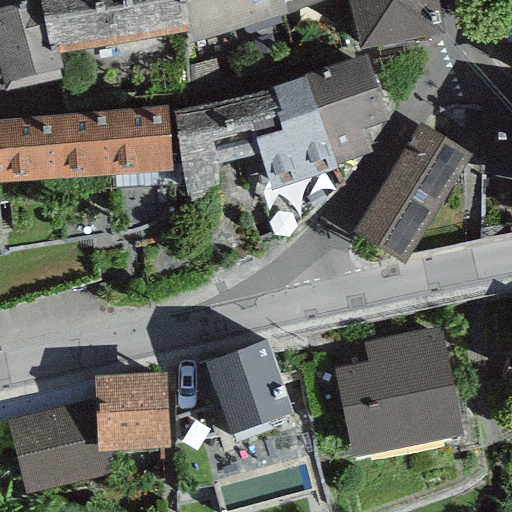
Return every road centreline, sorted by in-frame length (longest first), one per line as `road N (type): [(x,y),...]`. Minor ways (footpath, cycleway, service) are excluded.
road 1 (residential): [(447,0),(458,54),(286,278),(278,307)]
road 2 (tertiary): [(278,307),(0,370)]
road 3 (tertiary): [(511,262),(278,307)]
